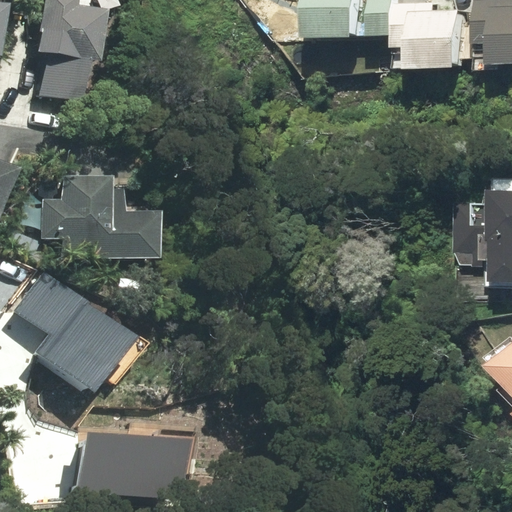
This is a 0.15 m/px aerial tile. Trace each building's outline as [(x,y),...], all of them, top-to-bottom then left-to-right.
[(70,0),(34,0),(27,60),(37,62),(32,100),(78,106),(83,69),(90,70),(97,18),(69,14),(70,0)] [(370,45),(367,0),(317,0),(320,48),(370,45)] [(474,77),(470,15),(440,16),(439,6),(402,8),(401,0),(378,0),(381,45),(404,44),(405,60),(423,59),(424,79),(474,77)] [(511,0),(497,0),(479,1),(482,50),(504,49),(505,73),(511,72),(511,0)] [(103,182),(55,180),(55,204),(40,204),(39,245),(59,245),(59,265),(147,268),(148,220),(116,219),(117,196),(103,196),(103,182)] [(511,197),(505,197),(505,238),(500,238),(500,202),(457,202),(457,268),(502,268),(502,290),(511,289),(511,197)] [(143,343),(44,273),(17,311),(49,333),(34,353),(95,396),(106,380),(113,385),(143,343)] [(511,363),(503,371),(511,381),(511,363)] [(128,430),(88,426),(75,492),(184,499),(198,426),(130,419),(128,430)]
